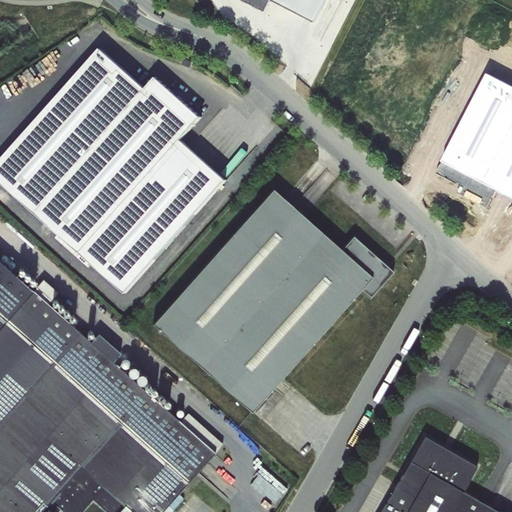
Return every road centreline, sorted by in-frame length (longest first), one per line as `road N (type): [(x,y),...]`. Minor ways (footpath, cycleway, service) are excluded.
road 1 (unknown): [(249,511),(254,490),(246,456),(0,230)]
road 2 (unclassified): [(169,27),(229,50),(453,248)]
road 3 (unknown): [(268,83),(244,119),(233,122),(107,49),(84,54),(0,117)]
road 4 (unclassified): [(453,248),(301,511)]
road 5 (unknown): [(440,384),(422,385),(349,511)]
road 6 (unknown): [(511,427),(440,384),(467,336)]
